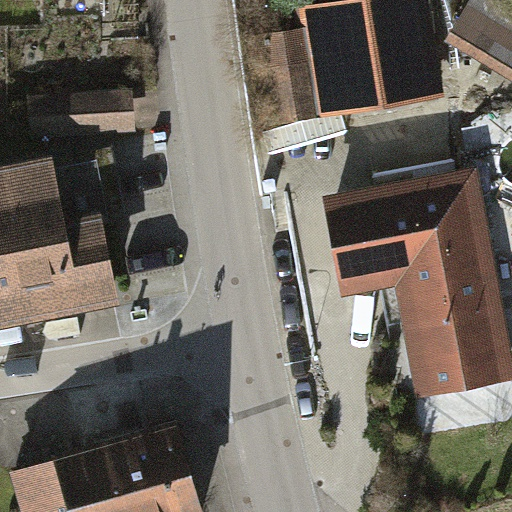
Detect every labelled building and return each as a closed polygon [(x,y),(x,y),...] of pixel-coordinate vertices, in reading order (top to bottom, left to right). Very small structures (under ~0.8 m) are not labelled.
[(0,0),(0,22),(50,21),(50,4),(49,0),(0,0)] [(249,49),(262,136),(448,107),(430,0),(412,0),(295,18),(299,42),(249,49)] [(511,18),(480,0),(478,0),(450,49),(511,85),(511,18)] [(152,98),(33,99),(33,142),(136,141),(136,133),(152,133),(152,98)] [(420,409),(511,392),(511,350),(490,225),(511,220),(511,134),(467,142),(474,182),(328,207),(345,307),(401,297),(420,409)] [(0,340),(124,315),(106,226),(70,233),(57,170),(0,182),(0,340)] [(29,511),(196,511),(175,436),(20,481),(29,511)]
